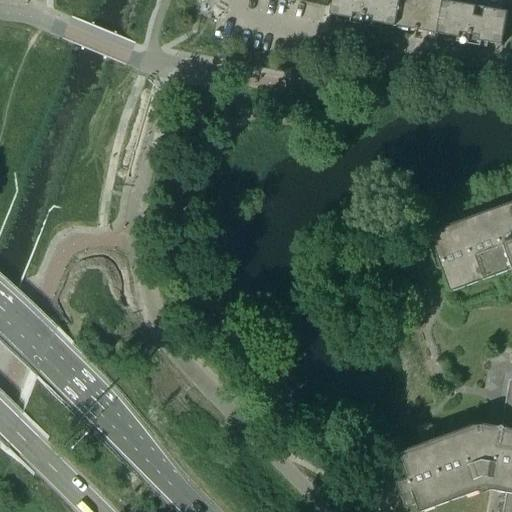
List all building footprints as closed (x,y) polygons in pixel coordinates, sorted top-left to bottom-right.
[(396,26),(400,0),(333,0),(331,15),(346,17),(345,22),(353,24),(354,19),(369,22),(369,26),(381,29),(382,24),(396,26)] [(417,30),(422,0),(400,0),(396,26),(417,30)] [(438,34),(444,0),(440,0),(422,0),(417,30),(438,34)] [(503,45),(509,12),(444,0),(438,34),(452,36),(451,41),(460,42),(461,38),(476,40),(475,45),(487,47),(488,43),(503,45)] [(511,511),(511,202),(429,233),(451,292),(511,271),(511,268),(511,267),(511,380),(510,380),(502,427),(481,423),(400,453),(409,478),(398,482),(407,508),(418,504),(421,511),(423,511),(482,490),(478,479),(486,476),(494,478),(492,490),(507,493),(503,511),(511,511)]
